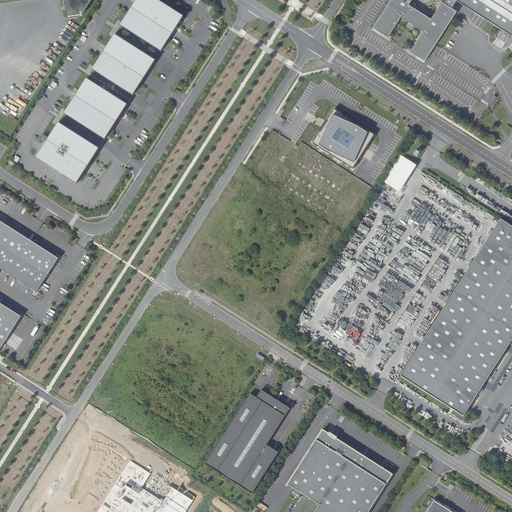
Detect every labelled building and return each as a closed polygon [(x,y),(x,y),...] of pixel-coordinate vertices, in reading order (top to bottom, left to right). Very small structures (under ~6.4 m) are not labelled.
[(65,0),(68,17),(82,15),(91,0),(65,0)] [(183,17),(157,0),(136,0),(120,25),(161,52),(183,17)] [(511,0),(390,0),(373,26),(388,36),(401,16),(423,30),(410,50),(425,60),(457,11),(452,8),(457,0),(459,0),(511,33),(511,0)] [(157,58),(116,32),(94,67),(135,93),(157,58)] [(129,101),(88,75),(80,88),(83,90),(77,99),(74,97),(66,110),(107,136),(115,124),(112,122),(118,112),(121,114),(129,101)] [(373,135),(334,109),(311,143),(353,170),(373,135)] [(101,145),(60,119),(52,132),(55,134),(49,144),(46,142),(38,154),(79,181),(87,168),(84,166),(90,156),(93,158),(101,145)] [(511,226),(501,219),(401,376),(464,417),(511,341),(511,226)] [(0,266),(36,291),(35,293),(35,294),(59,257),(58,256),(57,259),(0,221),(0,266)] [(20,317),(0,304),(0,348),(22,315),(21,315),(20,317)] [(205,464),(251,494),(278,452),(266,445),(290,408),(261,390),(256,397),(250,393),(205,464)] [(330,434),(323,430),(288,484),(319,505),(314,511),(368,511),(393,474),(336,438),(335,439),(329,435),(330,434)] [(150,473),(129,460),(96,511),(185,511),(195,497),(172,483),(161,500),(141,488),(150,473)] [(451,511),(434,501),(426,511),(451,511)]
